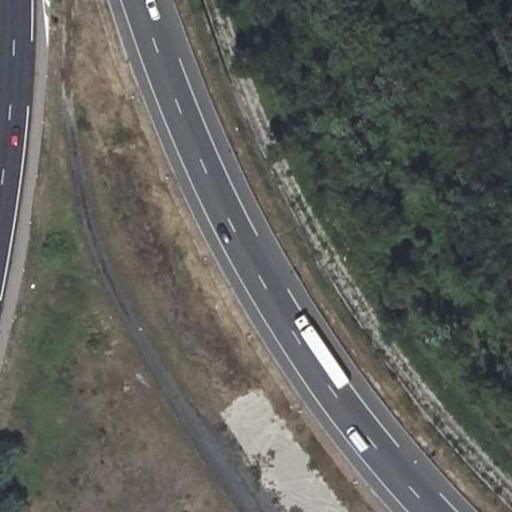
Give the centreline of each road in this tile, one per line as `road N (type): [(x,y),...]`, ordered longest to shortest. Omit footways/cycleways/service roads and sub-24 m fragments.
road 1 (motorway): [(433,511),(340,406),(260,279),(174,99),(140,0)]
road 2 (motorway): [(0,200),(13,0)]
